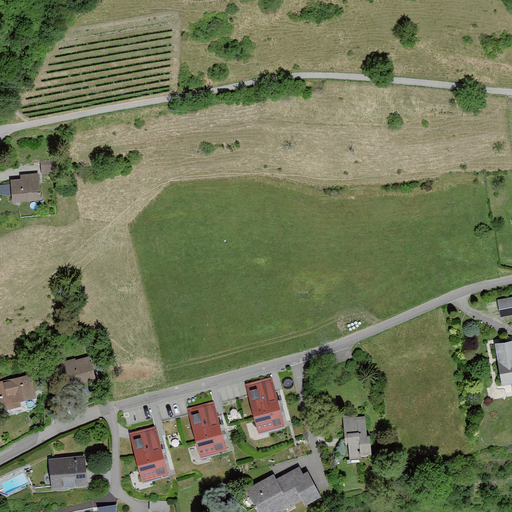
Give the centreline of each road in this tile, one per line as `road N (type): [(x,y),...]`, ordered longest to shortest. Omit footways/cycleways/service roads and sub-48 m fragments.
road 1 (residential): [(0,457),(88,414),(352,338),(447,297),(511,280)]
road 2 (residential): [(511,91),(287,76),(4,129),(0,137)]
